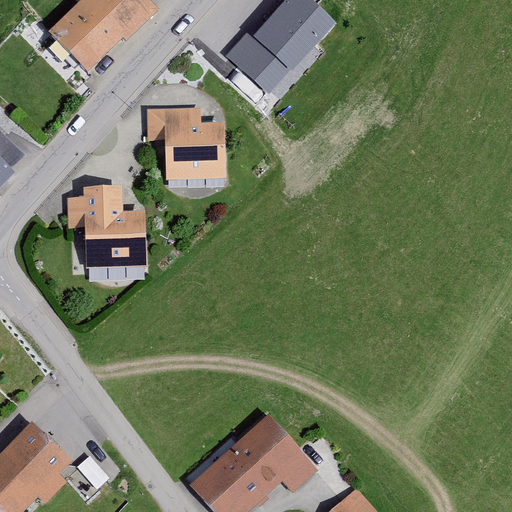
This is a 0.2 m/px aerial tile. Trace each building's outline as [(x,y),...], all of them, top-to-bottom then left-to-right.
[(57,28),(92,67),(150,15),(136,0),(78,0),(83,5),(57,28)] [(257,22),(228,55),(269,92),(291,68),(294,71),(338,22),(312,0),(286,0),(262,27),(257,22)] [(200,108),(148,110),(149,141),(165,140),(166,179),(227,177),(225,121),(201,122),(200,108)] [(0,181),(20,160),(0,141),(0,181)] [(84,196),(66,197),(68,230),(84,229),(86,266),(146,263),(143,212),(122,213),(121,185),(83,187),(84,196)] [(270,422),(194,492),(213,511),(243,511),(280,478),(288,487),(311,467),(270,422)] [(24,511),(67,467),(28,430),(0,459),(0,511),(24,511)] [(365,511),(354,500),(340,511),(365,511)]
